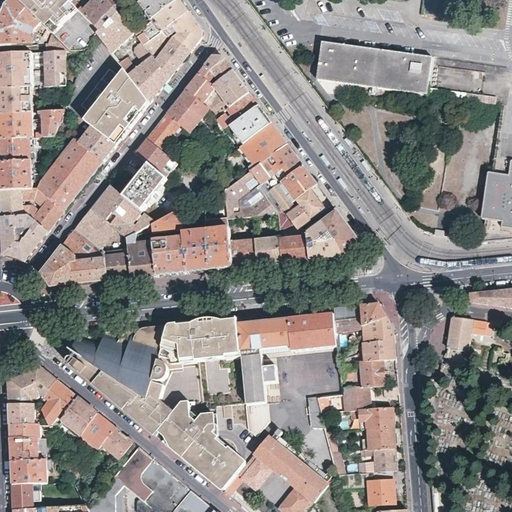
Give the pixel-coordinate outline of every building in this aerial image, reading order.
[(37,16),(22,1),(20,0),(11,0),(6,5),(0,20),(0,21),(0,45),(33,44),(33,38),(33,36),(34,35),(34,33),(35,32),(36,30),(38,26),(43,21),(37,16)] [(54,32),(55,33),(62,26),(70,18),(52,0),(23,0),(22,1),(37,16),(43,21),(49,28),(54,32)] [(52,0),(70,18),(72,19),(81,10),(70,0),(52,0)] [(70,0),(81,10),(101,30),(119,11),(109,0),(94,0),(86,8),(77,0),(70,0)] [(145,0),(143,2),(142,3),(153,17),(148,22),(150,25),(156,21),(182,0),(145,0)] [(182,0),(156,21),(165,32),(166,31),(191,12),(186,6),(182,0)] [(139,35),(138,34),(134,30),(124,17),(119,11),(101,30),(99,33),(115,54),(135,35),(136,37),(139,35)] [(191,12),(166,31),(170,35),(177,29),(181,34),(177,37),(193,51),(199,44),(203,39),(204,29),(197,20),(191,12)] [(146,28),(138,34),(139,35),(145,42),(155,54),(168,39),(171,41),(159,56),(158,54),(156,56),(161,64),(172,79),(175,75),(182,65),(193,51),(177,37),(174,40),(170,35),(166,31),(165,32),(156,21),(150,25),(146,28)] [(134,30),(138,34),(146,28),(142,24),(134,30)] [(62,26),(55,33),(56,34),(63,27),(62,26)] [(68,50),(71,49),(56,34),(55,33),(54,32),(49,41),(47,41),(47,43),(47,50),(68,50)] [(163,90),(172,79),(161,64),(156,56),(155,54),(145,42),(139,48),(139,53),(147,62),(140,68),(129,57),(122,63),(127,69),(153,104),(163,90)] [(328,47),(321,46),(315,82),(425,98),(431,58),(328,43),(328,47)] [(47,51),(48,87),(68,86),(68,50),(47,50),(47,51)] [(0,88),(33,87),(39,87),(38,84),(35,84),(34,51),(0,52),(0,88)] [(201,74),(210,83),(228,60),(225,56),(215,56),(207,66),(201,74)] [(217,89),(234,70),(230,64),(228,60),(210,83),(217,89)] [(100,133),(118,147),(132,129),(144,114),(153,104),(127,69),(121,78),(110,69),(82,105),(93,113),(86,121),(92,126),(100,133)] [(229,110),(252,93),(243,82),(234,70),(217,89),(215,92),(219,91),(224,99),(211,109),(217,115),(220,117),(223,114),(229,110)] [(194,82),(188,90),(204,104),(215,92),(217,89),(210,83),(201,74),(194,82)] [(33,87),(0,88),(0,112),(34,111),(33,87)] [(204,104),(188,90),(178,103),(169,114),(187,130),(191,133),(211,109),(204,104)] [(220,117),(217,115),(220,134),(231,126),(260,105),(256,99),(252,93),(229,110),(236,119),(230,123),(223,114),(220,117)] [(245,144),(274,123),(266,112),(260,105),(231,126),(245,144)] [(62,126),(67,109),(66,109),(34,111),(0,112),(0,138),(33,138),(57,137),(58,137),(59,132),(62,126)] [(187,130),(169,114),(154,133),(150,138),(163,149),(169,140),(175,145),(187,130)] [(247,175),(289,144),(280,131),(274,123),(245,144),(241,146),(254,164),(244,171),(247,175)] [(72,135),(62,126),(59,132),(71,142),(74,144),(78,140),(72,135)] [(80,141),(106,162),(114,152),(118,147),(100,133),(92,126),(80,141)] [(348,137),(345,139),(351,148),(354,146),(348,137)] [(34,160),(33,138),(0,138),(0,147),(0,149),(1,162),(34,160)] [(163,149),(150,138),(142,148),(137,154),(150,165),(151,165),(151,164),(168,178),(169,177),(180,163),(179,163),(163,149)] [(59,222),(62,218),(87,186),(98,180),(106,162),(80,141),(78,140),(74,144),(71,142),(41,181),(38,189),(34,200),(43,207),(41,209),(33,203),(29,216),(50,233),(59,222)] [(237,182),(226,190),(229,211),(230,220),(255,217),(279,214),(267,197),(265,196),(252,206),(242,206),(241,201),(265,183),(296,225),(300,230),(333,204),(332,202),(327,195),(321,188),(296,154),(289,144),(247,175),(237,182)] [(233,153),(221,146),(223,159),(233,153)] [(325,155),(322,157),(328,166),(331,164),(325,155)] [(34,160),(1,162),(1,172),(2,191),(35,189),(34,175),(37,175),(36,172),(34,172),(34,169),(35,169),(35,166),(34,166),(34,160)] [(365,160),(362,162),(369,172),(371,169),(365,160)] [(511,160),(510,160),(508,176),(487,172),(480,220),(502,223),(501,228),(511,230),(511,160)] [(149,213),(160,222),(165,219),(172,215),(155,202),(169,185),(167,183),(171,179),(169,177),(168,178),(151,164),(151,165),(150,165),(126,196),(145,211),(146,211),(149,213)] [(226,183),(226,186),(226,190),(237,182),(233,177),(226,183)] [(342,178),(339,180),(346,189),(348,187),(342,178)] [(288,231),(296,225),(265,183),(241,201),(242,206),(252,206),(265,196),(267,197),(279,214),(288,231)] [(126,196),(113,185),(102,199),(93,210),(129,239),(138,234),(143,231),(138,227),(135,224),(145,211),(126,196)] [(226,190),(226,186),(216,192),(218,219),(222,219),(221,212),(229,211),(226,190)] [(33,203),(34,200),(38,189),(35,189),(2,191),(2,202),(3,218),(29,216),(33,203)] [(214,193),(205,198),(208,232),(209,249),(210,254),(212,272),(224,271),(235,269),(232,242),(230,220),(229,211),(221,212),(222,219),(218,219),(214,219),(214,214),(212,214),(212,202),(214,201),(214,193)] [(165,219),(160,222),(155,225),(155,232),(155,234),(186,231),(184,209),(172,215),(165,219)] [(85,221),(78,230),(105,252),(129,239),(93,210),(85,221)] [(338,211),(321,223),(346,256),(354,251),(363,245),(350,226),(338,211)] [(149,213),(138,227),(143,231),(146,230),(155,225),(160,222),(149,213)] [(3,235),(4,255),(9,256),(15,257),(20,259),(24,261),(27,262),(38,248),(50,233),(29,216),(3,218),(3,235)] [(308,237),(311,261),(324,260),(326,260),(344,258),(346,256),(321,223),(308,233),(308,237)] [(155,232),(155,225),(146,230),(146,234),(155,232)] [(105,252),(78,230),(70,239),(53,261),(42,274),(45,276),(49,282),(52,286),(53,288),(85,285),(108,282),(105,252)] [(188,259),(189,274),(202,273),(212,272),(210,254),(208,255),(207,249),(209,249),(208,232),(186,234),(185,234),(186,239),(187,253),(190,253),(190,259),(188,259)] [(129,239),(133,280),(143,279),(159,277),(156,242),(139,244),(138,234),(129,239)] [(282,237),(257,240),(260,267),(272,266),(285,264),(282,239),(282,237)] [(282,239),(285,264),(297,263),(311,261),(308,237),(282,239)] [(129,239),(105,252),(108,282),(122,281),(133,280),(129,239)] [(189,274),(188,259),(187,253),(186,239),(156,242),(159,277),(174,276),(189,274)] [(257,240),(232,242),(235,269),(249,268),(260,267),(257,240)] [(511,308),(511,290),(503,292),(498,292),(472,295),(470,304),(477,304),(486,305),(501,307),(511,308)] [(360,307),(363,327),(388,318),(382,308),(380,304),(369,306),(360,307)] [(345,308),(334,309),(334,316),(336,331),(363,328),(363,327),(360,307),(345,308)] [(240,325),(243,354),(244,358),(249,407),(268,404),(264,356),(263,350),(295,348),(295,353),(338,349),(336,331),(334,316),(288,320),(240,325)] [(366,362),(384,361),(398,360),(396,339),(395,330),(388,318),(363,327),(363,328),(365,338),(355,349),(357,351),(361,346),(365,347),(366,362)] [(450,347),(449,350),(471,353),(473,334),(486,336),(488,323),(454,318),(448,341),(449,342),(450,344),(450,347)] [(168,326),(175,361),(182,360),(197,358),(197,363),(206,362),(205,352),(218,351),(219,360),(230,359),(229,355),(243,354),(240,325),(240,322),(232,323),(232,322),(195,326),(187,327),(187,324),(168,326)] [(149,402),(154,384),(154,383),(156,383),(157,383),(158,383),(159,383),(161,382),(163,382),(164,381),(165,380),(167,379),(168,378),(169,376),(169,375),(169,374),(169,372),(169,371),(169,370),(169,368),(168,367),(167,365),(167,364),(166,363),(165,363),(164,362),(163,362),(162,361),(160,360),(168,326),(150,328),(129,330),(124,331),(121,334),(119,337),(104,332),(100,342),(83,336),(79,335),(74,350),(77,353),(149,402)] [(264,356),(295,353),(295,348),(263,350),(264,356)] [(205,352),(206,362),(219,360),(218,351),(205,352)] [(121,407),(159,439),(176,412),(163,402),(166,388),(154,384),(149,402),(77,353),(75,357),(73,357),(71,358),(70,358),(69,360),(69,362),(69,365),(121,407)] [(371,388),(386,386),(384,361),(366,362),(361,363),(364,388),(371,388)] [(45,399),(59,382),(48,373),(39,366),(35,369),(29,373),(23,376),(15,379),(10,380),(11,406),(31,405),(31,399),(33,400),(35,400),(38,400),(39,398),(40,397),(40,395),(45,399)] [(59,382),(45,399),(50,402),(42,410),(50,425),(52,430),(55,435),(61,426),(57,422),(64,414),(66,415),(63,418),(65,420),(79,399),(67,389),(59,382)] [(387,395),(400,394),(400,385),(386,386),(387,395)] [(362,412),(368,411),(373,411),(371,388),(364,388),(346,390),(348,413),(362,412)] [(319,400),(323,415),(348,413),(346,390),(343,390),(344,398),(319,400)] [(279,398),(271,398),(271,404),(307,401),(306,395),(297,396),(297,394),(279,396),(279,398)] [(65,420),(64,422),(82,437),(98,415),(89,408),(79,399),(65,420)] [(310,401),(313,429),(327,431),(323,415),(319,400),(310,401)] [(307,401),(271,404),(272,409),(280,408),(280,410),(298,409),(298,405),(307,405),(307,401)] [(176,412),(159,439),(183,458),(225,493),(239,476),(240,474),(249,464),(238,455),(219,439),(217,414),(197,416),(196,410),(196,403),(182,405),(176,412)] [(268,404),(249,407),(251,433),(259,439),(270,423),(268,404)] [(35,405),(31,405),(11,406),(11,416),(12,426),(41,426),(41,422),(36,423),(35,405)] [(368,411),(369,423),(370,431),(395,429),(394,409),(390,409),(373,411),(368,411)] [(103,445),(116,429),(107,422),(98,415),(82,437),(98,450),(103,445)] [(41,426),(12,426),(12,433),(12,440),(41,439),(41,431),(41,426)] [(116,429),(103,445),(118,458),(115,462),(117,464),(134,444),(124,436),(116,429)] [(395,429),(370,431),(371,451),(396,449),(395,429)] [(328,434),(333,454),(340,453),(337,434),(328,434)] [(271,437),(266,444),(257,455),(261,458),(245,478),(259,490),(275,470),(298,489),(282,509),(285,511),(301,511),(311,500),(316,504),(330,486),(271,437)] [(48,461),(46,439),(41,439),(12,440),(13,454),(13,462),(48,461)] [(153,460),(139,448),(116,477),(126,486),(145,501),(152,492),(144,485),(142,482),(142,479),(142,475),(143,472),(152,461),(153,460)] [(395,472),(398,472),(396,449),(371,451),(366,451),(367,456),(378,455),(378,473),(395,472)] [(103,455),(98,451),(79,473),(78,475),(82,479),(103,455)] [(257,455),(249,464),(240,474),(245,478),(261,458),(257,455)] [(158,511),(175,511),(192,492),(172,475),(153,460),(152,461),(143,472),(142,475),(142,479),(142,482),(144,485),(152,492),(145,501),(139,501),(138,502),(137,511),(150,511),(154,508),(158,511)] [(14,474),(14,485),(35,485),(49,484),(48,471),(48,461),(13,462),(14,474)] [(70,473),(74,480),(78,475),(79,473),(73,467),(69,471),(70,473)] [(397,505),(395,472),(378,473),(356,474),(357,482),(363,481),(364,488),(371,488),(371,493),(368,493),(368,498),(371,497),(372,508),(397,505)] [(356,474),(339,475),(340,480),(341,484),(357,483),(357,482),(356,474)] [(76,486),(82,479),(78,475),(74,480),(75,483),(76,486)] [(234,500),(247,483),(239,476),(225,493),(234,500)] [(125,511),(126,486),(116,477),(99,499),(86,506),(89,511),(125,511)] [(35,485),(14,485),(14,497),(15,510),(43,509),(43,502),(36,503),(35,485)] [(215,511),(216,511),(204,502),(192,492),(175,511),(215,511)]
